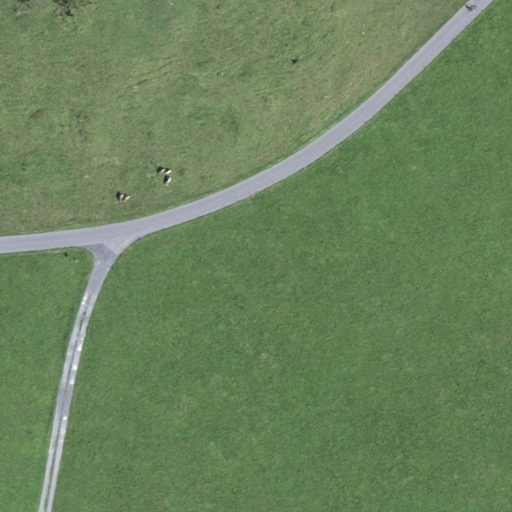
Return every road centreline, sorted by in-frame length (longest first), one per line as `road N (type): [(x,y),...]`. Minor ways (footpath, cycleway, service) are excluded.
road 1 (unclassified): [(0,245),(154,222),(292,166),(364,115),(482,0)]
road 2 (track): [(125,229),(84,305),(46,511)]
